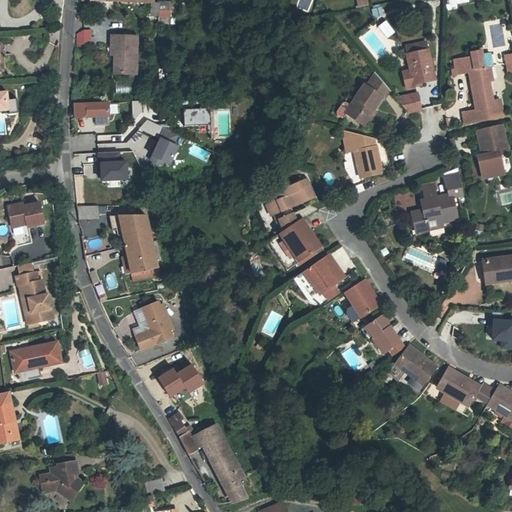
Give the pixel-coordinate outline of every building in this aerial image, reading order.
[(468,0),(449,0),(451,9),(458,7),(457,3),(469,1),(468,0)] [(171,3),(153,3),(152,16),(171,17),(171,3)] [(381,5),(370,9),(373,18),(384,15),(381,5)] [(386,20),(378,25),(385,37),(393,33),(386,20)] [(91,44),(91,30),(84,30),(77,34),(77,44),(91,44)] [(111,35),(111,44),(115,44),(115,55),(114,74),(136,74),(137,36),(111,35)] [(406,47),(411,70),(414,84),(421,82),(435,79),(426,42),(406,47)] [(477,111),(473,111),(475,120),(502,115),(499,99),(492,100),(488,80),(491,79),(489,65),(491,65),(489,54),(482,56),(481,51),(471,53),(471,57),(461,59),(463,70),(469,69),(477,111)] [(455,72),(463,70),(461,59),(453,61),(455,70),(455,72)] [(414,84),(411,70),(403,72),(407,88),(422,85),(421,82),(414,84)] [(384,98),(389,90),(376,74),(367,87),(365,85),(351,106),(346,102),(343,103),(337,112),(337,115),(343,118),(346,113),(365,126),(375,111),(373,110),(381,97),(384,98)] [(115,84),(115,94),(131,93),(131,83),(115,84)] [(0,113),(18,112),(17,99),(9,99),(8,91),(0,91),(0,113)] [(407,112),(421,109),(418,95),(396,99),(407,112)] [(206,98),(178,99),(178,110),(183,110),(184,126),(207,125),(206,108),(206,98)] [(132,101),(133,121),(142,111),(142,101),(132,101)] [(75,117),(95,116),(108,116),(109,116),(109,103),(75,104),(75,117)] [(475,120),(473,111),(463,113),(465,124),(475,122),(475,120)] [(108,125),(108,116),(95,116),(96,125),(108,125)] [(487,155),(483,156),(479,157),(483,177),(503,173),(499,153),(507,151),(502,126),(482,131),(487,155)] [(178,135),(162,127),(158,138),(160,139),(150,160),(161,165),(163,161),(169,164),(178,146),(173,144),(178,135)] [(382,174),(374,138),(342,130),(347,152),(355,150),(361,178),(382,174)] [(487,155),(482,131),(477,132),(483,156),(487,155)] [(119,152),(98,153),(99,164),(101,164),(102,180),(127,179),(127,162),(119,162),(119,152)] [(449,188),(462,186),(459,172),(444,175),(447,189),(449,188)] [(283,181),(286,187),(295,184),(292,177),(283,181)] [(306,179),(295,184),(286,187),(275,192),(271,196),(273,202),(267,204),(272,215),(275,214),(282,232),(297,222),(290,205),(299,201),(300,203),(314,197),(306,179)] [(452,198),(464,195),(462,186),(449,188),(451,196),(436,199),(433,183),(423,185),(426,201),(422,202),(424,211),(412,213),(416,232),(442,227),(441,222),(457,219),(452,198)] [(8,206),(12,227),(27,224),(27,227),(44,224),(40,203),(24,206),(23,203),(8,206)] [(98,206),(77,206),(79,218),(98,218),(98,206)] [(123,233),(126,247),(152,241),(147,216),(110,216),(113,231),(118,229),(122,229),(123,233)] [(301,219),(297,222),(282,232),(281,233),(300,262),(321,248),(301,219)] [(268,241),(288,270),(297,264),(277,235),(268,241)] [(158,267),(152,241),(126,247),(128,258),(131,273),(158,267)] [(409,246),(403,261),(431,273),(437,258),(409,246)] [(344,278),(328,255),(304,271),(314,286),(316,284),(323,293),(324,293),(334,285),(345,278),(344,278)] [(511,256),(490,260),(483,261),(486,283),(511,279),(511,256)] [(126,274),(131,273),(128,258),(122,259),(126,274)] [(158,267),(131,273),(133,281),(160,275),(158,267)] [(89,273),(93,283),(99,281),(95,271),(89,273)] [(18,286),(19,285),(22,285),(26,300),(28,299),(31,313),(35,315),(37,323),(53,319),(48,294),(45,295),(42,280),(38,281),(36,272),(16,276),(18,286)] [(380,305),(364,280),(346,293),(353,304),(362,317),(380,305)] [(320,295),(323,293),(316,284),(314,286),(320,295)] [(27,325),(37,323),(35,315),(31,313),(28,299),(26,300),(22,285),(19,285),(27,325)] [(334,285),(324,293),(329,300),(339,293),(334,285)] [(158,302),(134,311),(140,327),(133,330),(141,350),(173,338),(158,302)] [(363,319),(362,317),(353,304),(348,308),(347,314),(352,321),(358,322),(363,319)] [(492,312),(491,326),(493,326),(493,320),(503,320),(503,312),(492,312)] [(382,315),(366,326),(374,338),(373,339),(383,354),(388,350),(393,356),(404,348),(382,315)] [(511,348),(511,320),(503,320),(493,320),(493,326),(492,340),(501,340),(501,348),(511,348)] [(374,338),(366,326),(361,329),(369,341),(373,339),(374,338)] [(11,352),(14,369),(38,364),(38,368),(62,362),(57,342),(11,352)] [(436,367),(409,346),(397,362),(407,369),(405,371),(412,377),(408,382),(419,391),(436,367)] [(38,364),(14,369),(15,373),(38,368),(38,364)] [(173,368),(158,378),(170,397),(185,388),(189,394),(205,384),(192,364),(177,374),(173,368)] [(475,396),(488,403),(495,392),(482,384),(480,388),(447,368),(437,387),(446,392),(460,401),(461,401),(462,400),(470,405),(475,396)] [(107,384),(105,373),(97,375),(99,386),(107,384)] [(511,393),(498,385),(495,392),(488,403),(487,404),(506,415),(508,413),(511,415),(511,393)] [(0,443),(19,439),(8,392),(5,393),(0,393),(0,443)] [(455,410),(460,401),(446,392),(441,401),(455,410)] [(169,419),(173,427),(180,438),(188,432),(186,428),(181,421),(184,419),(179,412),(169,419)] [(511,426),(511,415),(508,413),(506,415),(503,421),(511,426)] [(188,432),(180,438),(189,455),(204,444),(222,435),(216,425),(196,435),(191,437),(188,432)] [(191,437),(196,435),(190,426),(186,428),(188,432),(191,437)] [(222,435),(204,444),(234,502),(247,498),(238,480),(244,477),(243,475),(233,456),(227,457),(223,450),(228,448),(222,435)] [(233,456),(228,448),(223,450),(227,457),(233,456)] [(502,448),(498,455),(505,459),(509,452),(502,448)] [(59,456),(61,464),(75,461),(73,454),(59,456)] [(76,461),(75,461),(61,464),(57,464),(58,467),(51,468),(52,474),(40,476),(43,492),(56,490),(65,496),(72,488),(77,491),(83,483),(77,478),(76,473),(78,472),(76,461)] [(144,483),(147,495),(164,491),(161,479),(144,483)] [(72,488),(65,496),(70,500),(77,491),(72,488)]
